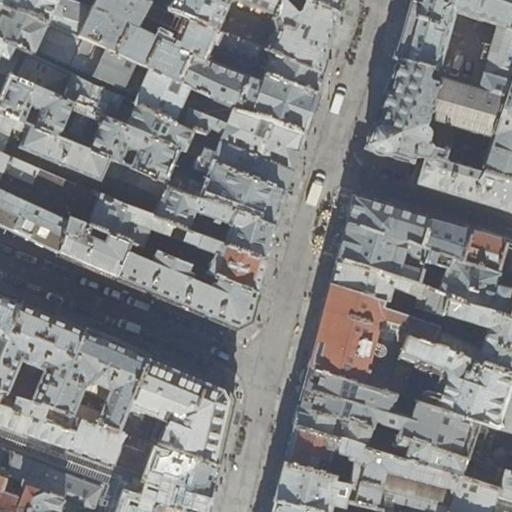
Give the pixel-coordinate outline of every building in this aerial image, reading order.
[(217,32),(142,0),(0,0),(0,2),(45,24),(48,25),(77,36),(93,43),(136,64),(149,70),(178,82),(192,54),(203,58),(205,53),(208,47),(255,67),(262,50),(217,32)] [(235,1),(234,0),(142,0),(217,32),(228,3),(235,1)] [(334,26),(338,15),(302,0),(234,0),(235,1),(271,15),(270,20),(272,30),(264,51),(319,73),(325,56),(334,26)] [(341,2),(342,0),(302,0),(338,15),(341,2)] [(392,60),(399,61),(435,72),(436,70),(450,23),(453,12),(496,26),(497,28),(505,30),(510,13),(511,7),(511,0),(410,0),(408,8),(400,33),(399,35),(392,60)] [(82,69),(93,43),(77,36),(48,25),(45,24),(0,2),(0,14),(3,16),(0,20),(0,39),(13,46),(27,53),(30,54),(34,48),(68,63),(69,64),(82,70),(82,69)] [(511,33),(505,30),(497,28),(493,40),(479,90),(441,79),(440,79),(427,120),(452,127),(455,127),(445,162),(480,172),(511,79),(511,33)] [(0,71),(9,75),(16,56),(10,53),(13,46),(0,39),(0,71)] [(182,104),(191,88),(178,82),(149,70),(144,79),(131,73),(136,64),(93,43),(82,69),(82,70),(83,71),(137,96),(177,115),(182,117),(182,116),(186,107),(186,106),(182,104)] [(319,88),(324,75),(319,73),(264,51),(262,50),(255,67),(263,72),(262,78),(260,83),(251,79),(251,78),(203,58),(192,54),(178,82),(191,88),(222,102),(304,134),(309,119),(315,101),(319,88)] [(120,103),(123,97),(30,54),(27,53),(16,78),(73,103),(101,115),(176,147),(196,156),(284,192),(289,180),(291,173),(220,141),(217,148),(206,143),(203,149),(193,145),(195,141),(190,136),(192,129),(183,124),(174,120),(135,102),(132,109),(120,103)] [(413,157),(424,158),(425,156),(445,162),(455,127),(452,127),(447,131),(443,145),(430,147),(427,145),(426,142),(426,140),(427,137),(428,134),(427,132),(426,129),(424,127),(425,121),(426,121),(427,120),(440,79),(441,79),(442,77),(438,71),(436,70),(435,72),(399,61),(384,99),(365,148),(386,155),(411,163),(413,159),(412,158),(413,157)] [(280,210),(284,192),(196,156),(193,163),(211,171),(205,185),(176,174),(165,175),(176,147),(101,115),(94,134),(65,122),(73,103),(16,78),(10,76),(3,94),(0,92),(0,114),(120,164),(125,152),(131,154),(132,151),(137,153),(130,169),(275,227),(280,210)] [(511,79),(480,172),(511,181),(511,79)] [(174,120),(177,115),(137,96),(133,101),(135,102),(174,120)] [(222,102),(218,113),(193,103),(191,110),(296,157),(301,144),(304,134),(222,102)] [(294,164),(296,157),(191,110),(186,107),(182,116),(185,117),(183,124),(192,129),(220,141),(291,173),(294,164)] [(130,169),(120,164),(0,114),(0,180),(9,185),(64,210),(75,186),(1,154),(5,143),(156,203),(151,215),(186,229),(195,210),(229,224),(223,244),(265,260),(270,243),(275,227),(130,169)] [(476,201),(511,211),(511,181),(480,172),(445,162),(425,156),(424,158),(417,184),(476,201)] [(58,254),(67,223),(5,194),(9,185),(0,180),(0,227),(9,232),(58,254)] [(86,226),(131,243),(143,248),(150,229),(171,237),(167,249),(187,257),(191,245),(214,253),(206,273),(257,294),(261,277),(265,260),(223,244),(186,229),(151,215),(76,184),(75,186),(64,210),(89,218),(86,226)] [(344,228),(336,259),(415,286),(418,274),(422,271),(429,252),(418,248),(427,220),(412,216),(396,211),(396,209),(387,207),(352,198),(344,228)] [(115,278),(131,243),(86,226),(68,219),(67,223),(58,254),(88,266),(115,278)] [(511,245),(459,230),(427,220),(418,248),(429,252),(422,271),(426,271),(428,264),(444,269),(437,295),(447,298),(507,318),(511,300),(511,245)] [(253,308),(257,294),(206,273),(199,271),(195,281),(191,280),(195,269),(143,248),(131,243),(115,278),(176,303),(236,328),(249,321),(253,308)] [(333,272),(329,285),(387,304),(391,290),(411,297),(408,305),(440,317),(447,298),(437,295),(415,286),(336,259),(333,272)] [(387,304),(329,285),(323,306),(317,332),(307,368),(378,391),(381,381),(389,384),(404,340),(429,347),(434,334),(436,328),(385,311),(387,304)] [(0,295),(0,357),(21,304),(0,295)] [(429,347),(511,375),(511,319),(507,318),(447,298),(440,317),(440,318),(459,324),(461,320),(488,329),(479,352),(434,334),(429,347)] [(53,317),(21,304),(0,357),(0,391),(10,395),(22,365),(43,374),(32,402),(52,410),(84,330),(53,317)] [(115,343),(84,330),(52,410),(74,417),(86,388),(94,386),(110,393),(97,425),(117,432),(125,414),(148,357),(115,343)] [(511,375),(429,347),(404,340),(389,384),(381,381),(378,391),(396,396),(398,397),(409,363),(432,371),(436,372),(439,375),(440,378),(440,381),(431,408),(479,423),(486,425),(511,433),(511,375)] [(187,373),(148,357),(125,414),(144,422),(147,417),(165,424),(159,441),(136,433),(134,438),(157,447),(158,445),(214,466),(222,432),(230,401),(224,389),(187,373)] [(300,393),(297,405),(370,430),(374,420),(376,423),(396,428),(400,428),(397,438),(505,473),(511,475),(511,473),(511,433),(486,425),(480,442),(474,440),(479,423),(431,408),(416,403),(413,413),(403,417),(390,412),(396,396),(378,391),(307,368),(300,393)] [(146,478),(148,478),(157,447),(134,438),(124,434),(117,432),(97,425),(74,417),(52,410),(32,402),(10,395),(0,391),(0,429),(7,432),(34,442),(54,449),(79,458),(96,464),(112,471),(136,479),(145,482),(146,478)] [(295,415),(292,425),(364,448),(370,430),(297,405),(295,415)] [(401,459),(364,448),(292,425),(285,453),(282,463),(338,478),(350,481),(347,490),(343,503),(343,505),(382,511),(511,511),(511,474),(511,475),(505,473),(499,489),(401,459)] [(395,437),(392,446),(403,449),(401,459),(499,489),(505,473),(397,438),(395,437)] [(0,445),(0,475),(6,478),(15,451),(7,448),(0,445)] [(119,511),(202,511),(203,509),(214,466),(158,445),(157,447),(148,478),(159,482),(160,485),(163,489),(168,491),(166,499),(164,506),(162,505),(159,504),(155,505),(152,506),(141,503),(128,498),(125,497),(119,511)] [(23,454),(15,451),(6,478),(0,475),(0,511),(98,511),(108,485),(103,483),(88,478),(69,471),(46,463),(23,454)] [(276,483),(271,501),(307,511),(328,511),(331,506),(342,509),(343,505),(343,503),(347,490),(336,486),(338,478),(282,463),(276,483)] [(268,511),(307,511),(271,501),(268,511)]
